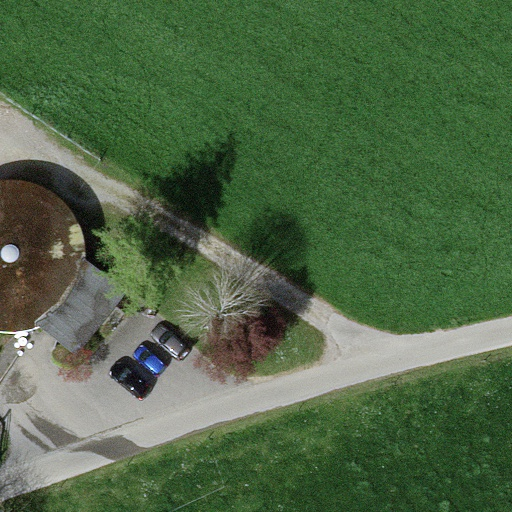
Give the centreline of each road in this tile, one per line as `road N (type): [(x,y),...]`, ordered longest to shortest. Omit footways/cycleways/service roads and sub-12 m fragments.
road 1 (unclassified): [(0,491),(256,398),(511,330)]
road 2 (track): [(380,362),(0,105)]
